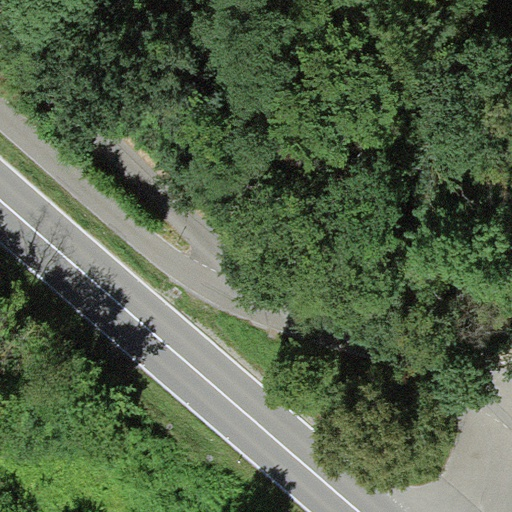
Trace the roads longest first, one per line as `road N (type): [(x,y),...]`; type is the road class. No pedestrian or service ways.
road 1 (secondary): [(361,511),(0,193)]
road 2 (track): [(0,24),(231,285)]
